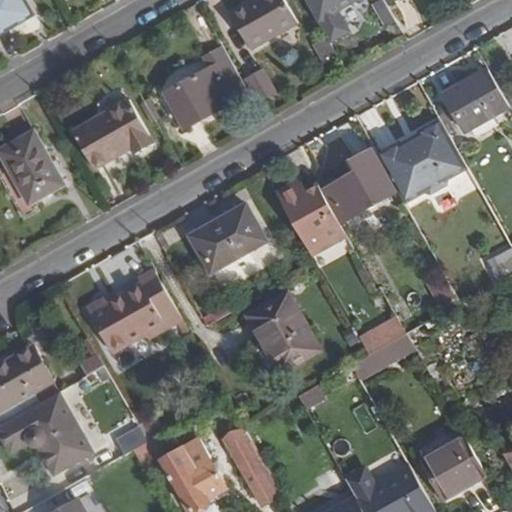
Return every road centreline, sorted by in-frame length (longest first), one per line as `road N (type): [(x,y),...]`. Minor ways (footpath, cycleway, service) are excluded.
road 1 (residential): [(511,9),(0,304)]
road 2 (residential): [(0,95),(166,0)]
